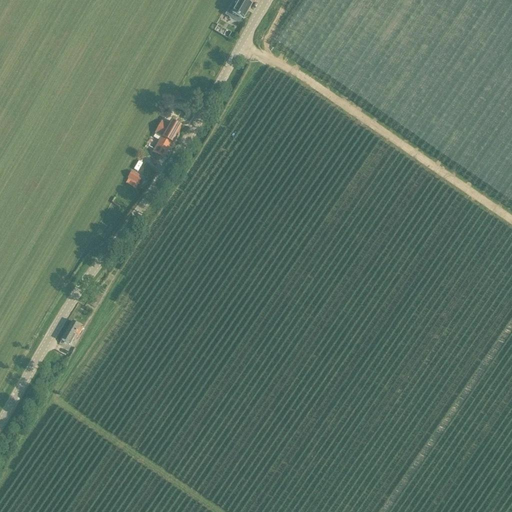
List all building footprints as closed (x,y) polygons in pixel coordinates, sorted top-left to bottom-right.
[(234,0),(226,15),(239,23),(241,19),(243,20),(251,5),(244,1),(244,0),(248,0),(253,3),(254,0),(234,0)] [(217,31),(231,38),(235,31),(220,24),(217,31)] [(172,143),(173,143),(182,128),(171,121),(168,126),(162,122),(156,133),(162,137),(153,153),(163,158),(172,143)] [(128,179),(126,183),(135,188),(138,183),(141,177),(131,172),(128,178),(128,179)] [(60,340),(68,344),(70,341),(72,342),(82,327),(71,321),(60,340)]
